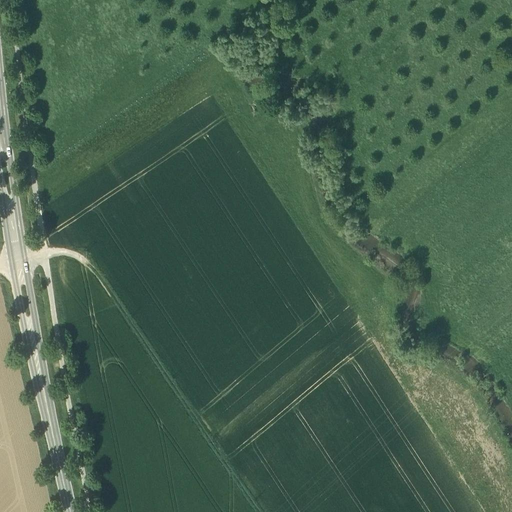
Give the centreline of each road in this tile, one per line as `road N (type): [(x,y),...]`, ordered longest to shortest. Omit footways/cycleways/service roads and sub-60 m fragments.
road 1 (track): [(257,511),(95,267),(53,253),(0,266)]
road 2 (secondary): [(74,511),(19,259),(0,127)]
